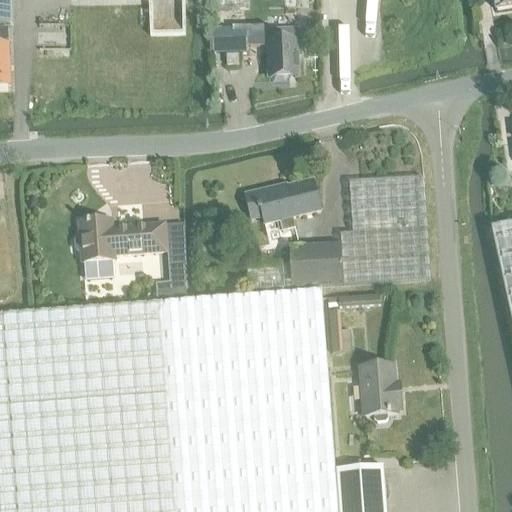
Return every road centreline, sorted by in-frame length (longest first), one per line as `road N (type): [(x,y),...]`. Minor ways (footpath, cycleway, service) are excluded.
road 1 (unclassified): [(0,153),(258,128),(433,92)]
road 2 (unclassified): [(433,92),(464,511)]
